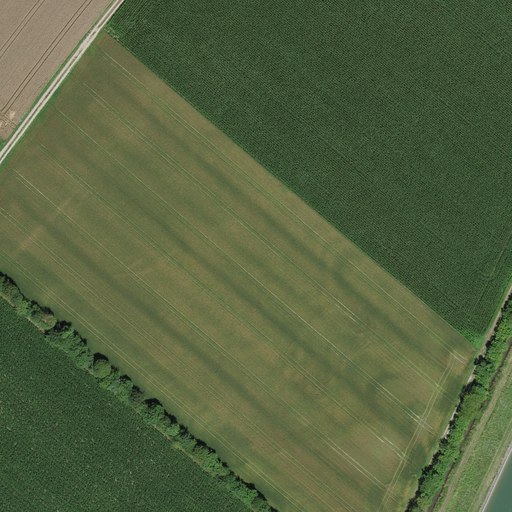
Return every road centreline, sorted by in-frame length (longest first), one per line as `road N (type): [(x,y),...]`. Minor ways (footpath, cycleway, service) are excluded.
road 1 (track): [(511,284),(404,511)]
road 2 (track): [(121,0),(0,159)]
